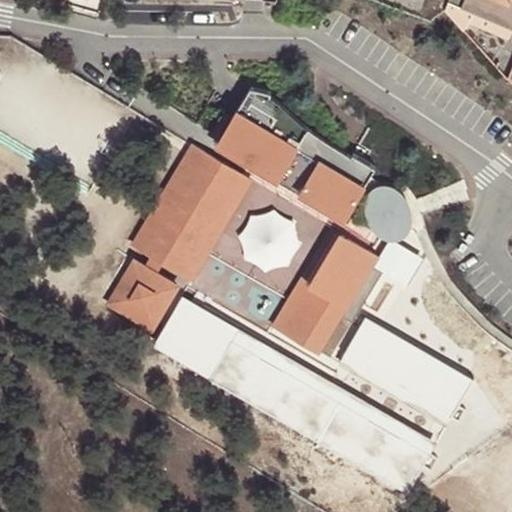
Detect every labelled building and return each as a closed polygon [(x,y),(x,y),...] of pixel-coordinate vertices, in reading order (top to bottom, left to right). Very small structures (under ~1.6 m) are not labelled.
[(448,0),(445,9),(452,17),(469,24),(474,14),(461,8),(457,6),(459,0),(448,0)] [(511,0),(465,0),(461,8),(474,14),(479,16),(511,29),(511,0)] [(508,40),(511,31),(511,29),(479,16),(475,26),(508,40)] [(251,86),(218,136),(254,156),(251,163),(315,200),(319,193),(347,210),(375,162),(351,149),(349,154),(320,139),(297,122),(278,105),(266,99),(270,94),(261,89),(255,86),(251,86)] [(205,234),(242,171),(192,142),(164,194),(163,193),(150,215),(152,216),(135,245),(153,255),(146,267),(135,260),(111,303),(153,328),(177,285),(155,272),(162,261),(183,273),(198,246),(190,241),(197,229),(205,234)] [(198,246),(183,273),(192,278),(250,176),(242,171),(205,234),(197,229),(190,241),(198,246)] [(385,228),(391,231),(399,230),(404,226),(408,216),(407,204),(405,198),(398,190),(388,184),(382,183),(378,184),(375,186),(370,194),(369,200),(369,208),(373,218),(377,222),(385,228)] [(275,324),(284,328),(341,228),(333,224),(275,324)] [(377,249),(341,228),(284,328),(320,349),(342,311),(354,318),(384,266),(372,259),(377,249)] [(232,333),(238,321),(183,294),(165,329),(186,339),(177,356),(198,366),(208,346),(214,349),(224,329),(232,333)] [(451,417),(473,369),(360,318),(338,366),(451,417)]
